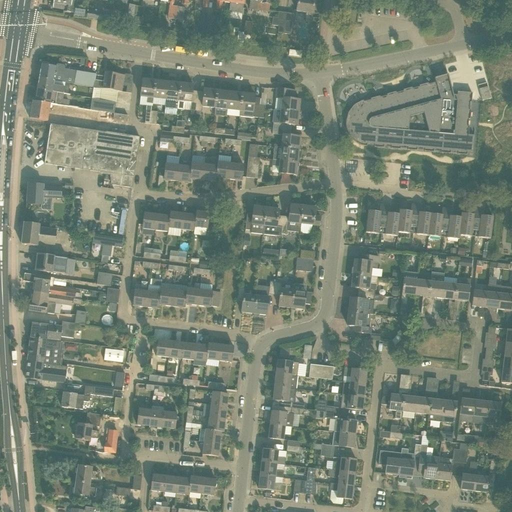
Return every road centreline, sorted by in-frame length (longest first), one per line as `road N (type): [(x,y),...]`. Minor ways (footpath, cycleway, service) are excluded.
road 1 (primary): [(19,511),(0,216),(18,24)]
road 2 (residential): [(137,323),(123,320),(137,193),(186,200),(335,184)]
road 3 (residential): [(241,467),(125,453),(137,323)]
road 4 (residential): [(322,73),(278,74),(111,47)]
road 5 (residential): [(394,360),(401,369),(475,378),(480,331),(426,325),(412,332)]
road 6 (residential): [(316,325),(326,312),(335,184)]
road 7 (residential): [(462,45),(322,73)]
road 8 (residential): [(366,484),(380,359)]
road 9 (residential): [(260,345),(228,333),(137,323)]
road 10 (residential): [(241,467),(260,345)]
